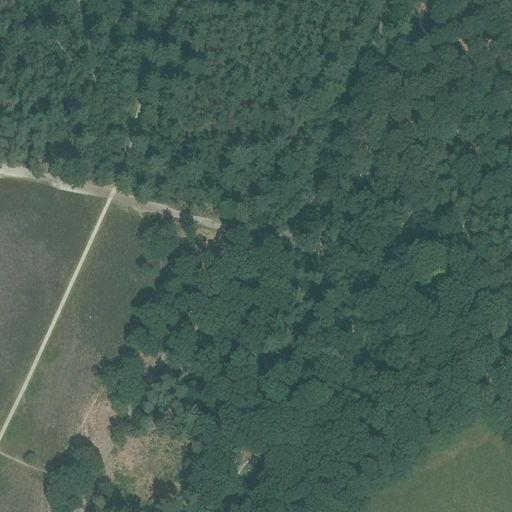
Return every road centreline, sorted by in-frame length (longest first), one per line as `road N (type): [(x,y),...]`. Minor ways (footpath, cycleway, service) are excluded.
road 1 (track): [(511,114),(320,189),(275,245),(113,194)]
road 2 (track): [(89,511),(98,468),(148,383),(221,294),(275,245)]
road 3 (track): [(320,189),(392,0)]
